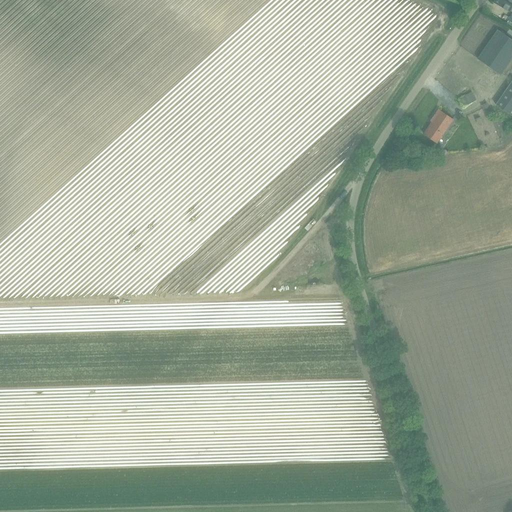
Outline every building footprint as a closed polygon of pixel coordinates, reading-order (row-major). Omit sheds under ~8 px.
[(511,0),(494,0),(493,2),(509,11),(511,12),(511,0)] [(478,59),(500,75),(511,57),(511,40),(498,30),(478,59)] [(471,34),(459,50),(470,59),(483,42),(471,34)] [(450,101),(472,77),(456,63),(434,86),(450,101)] [(511,81),(496,105),(511,116),(511,81)] [(472,92),(459,99),(463,107),(476,100),(472,92)] [(424,134),(437,143),(453,120),(439,110),(431,122),(432,123),(424,134)]
